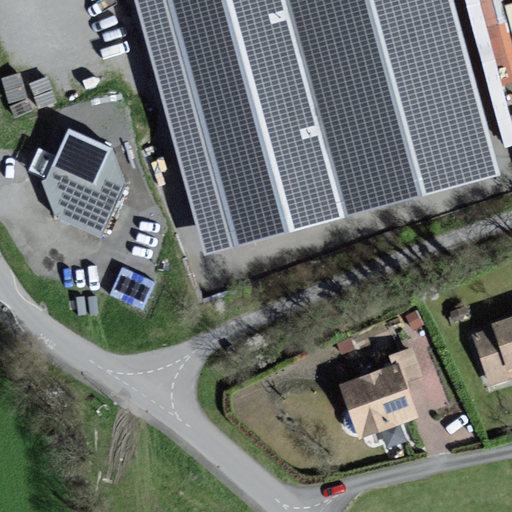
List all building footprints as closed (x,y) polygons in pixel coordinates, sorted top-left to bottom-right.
[(498,176),(448,0),(163,0),(234,250),(498,176)] [(55,98),(45,64),(5,75),(14,109),(55,98)] [(505,142),(511,140),(511,122),(511,117),(500,119),(505,142)] [(49,178),(58,214),(105,234),(120,200),(88,187),(103,150),(67,135),(49,178)] [(511,316),(486,326),(488,330),(471,337),(489,388),(511,379),(511,316)] [(418,378),(408,350),(385,358),(389,369),(338,387),(355,438),(415,418),(403,384),(418,378)]
